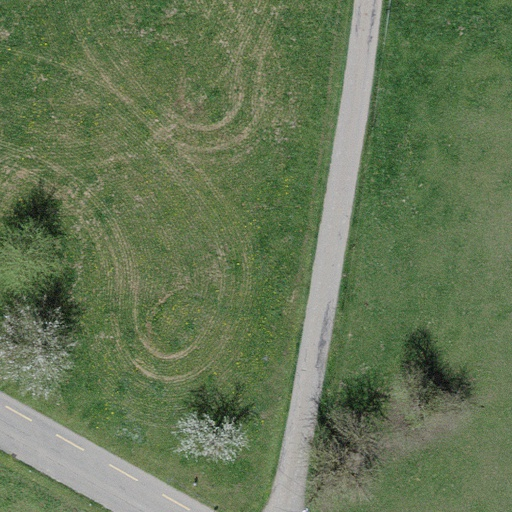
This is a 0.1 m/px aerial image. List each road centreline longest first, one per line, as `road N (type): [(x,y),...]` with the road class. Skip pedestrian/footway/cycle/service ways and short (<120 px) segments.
road 1 (unclassified): [(277,511),(360,0)]
road 2 (residential): [(0,431),(153,511)]
